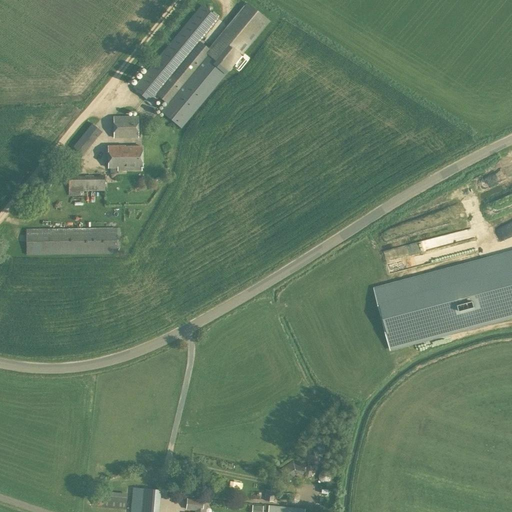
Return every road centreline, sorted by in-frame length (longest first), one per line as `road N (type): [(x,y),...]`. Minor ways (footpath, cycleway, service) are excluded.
road 1 (tertiary): [(0,365),(90,367),(183,333),(511,141)]
road 2 (track): [(178,0),(0,218)]
